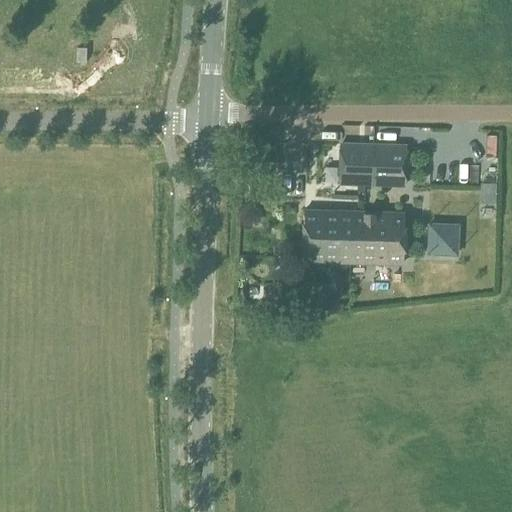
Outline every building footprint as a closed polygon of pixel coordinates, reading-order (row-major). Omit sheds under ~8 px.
[(86,83),(86,60),(72,60),(73,83),(86,83)] [(373,145),(342,144),(340,183),(372,184),(373,145)] [(404,185),(405,146),(373,145),(372,184),(404,185)] [(481,189),(481,203),(495,203),(496,189),(481,189)] [(356,237),(357,213),(306,211),(304,260),(350,261),(350,237),(356,237)] [(401,263),(402,215),(357,213),(356,237),(350,237),(350,261),(401,263)] [(459,225),(428,223),(427,254),(457,255),(459,225)]
